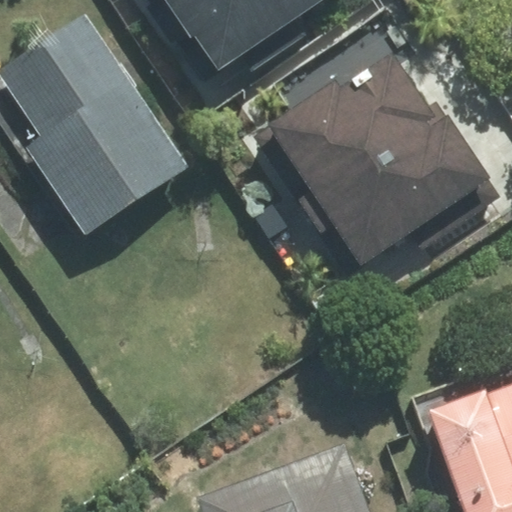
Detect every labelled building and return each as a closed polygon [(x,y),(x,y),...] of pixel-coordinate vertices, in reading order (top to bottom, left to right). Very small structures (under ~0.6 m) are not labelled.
[(133,0),(143,14),(137,18),(159,52),(165,48),(192,91),(333,0),(133,0)] [(78,24),(0,74),(0,104),(22,138),(29,150),(13,160),(70,249),(178,180),(78,24)] [(312,99),(240,147),(284,213),(278,217),(302,252),(308,247),(334,286),(471,195),(427,128),(414,137),(369,70),(317,105),(312,99)] [(511,511),(511,390),(409,430),(440,511),(511,511)] [(355,511),(331,449),(182,507),(183,511),(355,511)]
